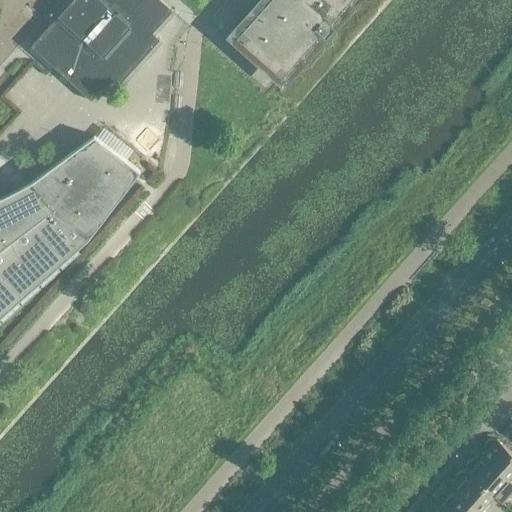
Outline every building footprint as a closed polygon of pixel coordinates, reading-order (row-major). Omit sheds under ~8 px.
[(161,0),(70,0),(30,45),(91,100),(111,78),(119,85),(160,39),(152,32),(173,10),(161,0)] [(268,0),(245,26),(236,37),(249,48),(244,52),(266,71),(270,67),(282,77),(321,33),(324,35),(329,29),(321,21),(324,18),(330,23),(350,0),(268,0)] [(144,165),(150,157),(104,126),(98,135),(144,165)] [(0,317),(88,239),(141,170),(94,135),(31,182),(0,197),(0,317)] [(511,473),(511,452),(497,439),(496,440),(494,439),(491,438),(488,439),(485,443),(484,445),(485,449),(487,450),(482,456),(508,479),(511,473)] [(511,482),(508,479),(482,456),(477,461),(476,460),(473,459),(469,460),(466,463),(466,466),(467,470),(468,471),(468,472),(493,495),(503,503),(511,492),(511,482)] [(493,495),(468,472),(467,473),(465,471),(462,471),(459,472),(456,475),(455,478),(456,481),(458,483),(453,488),(479,511),(493,495)] [(477,511),(479,511),(453,488),(448,493),(447,492),(443,491),(440,492),(437,496),(437,499),(438,502),(439,503),(439,504),(447,511),(477,511)]
